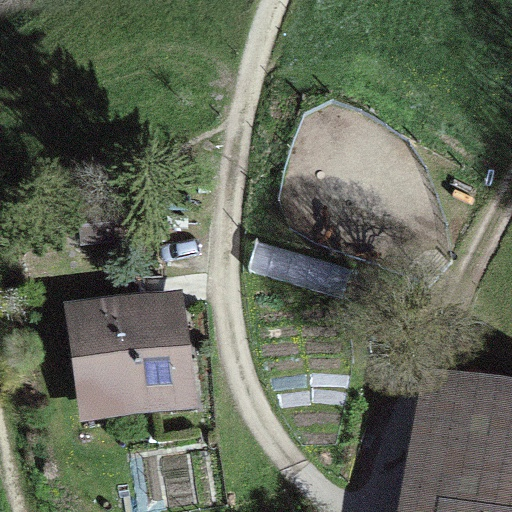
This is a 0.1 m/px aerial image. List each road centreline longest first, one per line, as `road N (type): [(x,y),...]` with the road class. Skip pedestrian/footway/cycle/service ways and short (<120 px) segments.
road 1 (unclassified): [(276,0),(239,144),(228,298),(237,353),(261,410),(344,511)]
road 2 (track): [(511,185),(471,260),(384,468),(381,511)]
